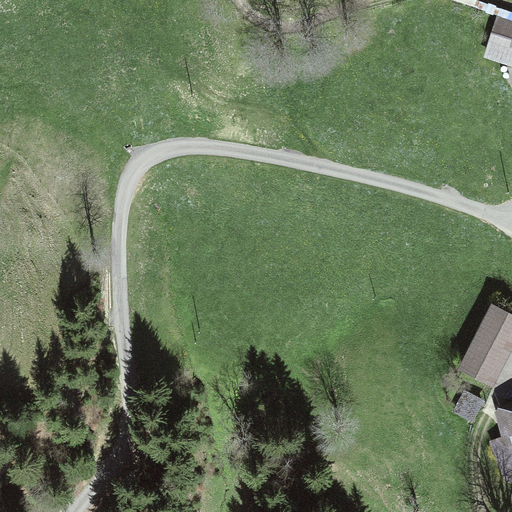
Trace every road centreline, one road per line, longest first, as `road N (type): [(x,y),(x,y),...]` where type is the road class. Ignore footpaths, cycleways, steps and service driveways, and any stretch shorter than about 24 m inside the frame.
road 1 (track): [(511,215),(214,147),(144,158),(128,179),(118,228),(126,436),(75,511)]
road 2 (track): [(238,0),(254,16),(282,25),(378,0)]
road 3 (track): [(480,511),(480,427),(511,376)]
